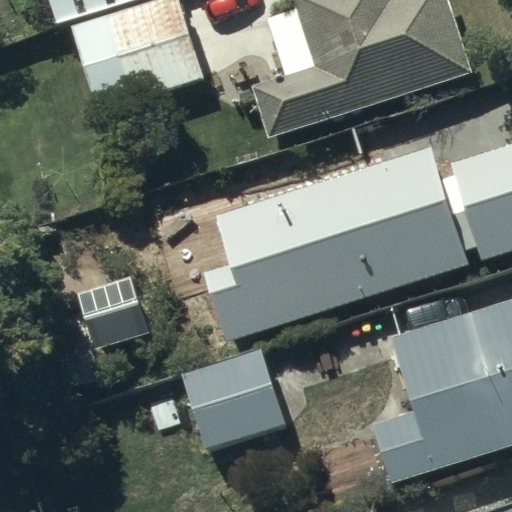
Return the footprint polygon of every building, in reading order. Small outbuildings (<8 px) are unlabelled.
[(45,0),(53,29),(160,0),(45,0)] [(251,92),(266,142),(470,82),(446,0),(290,0),(294,14),(269,22),(286,81),(251,92)] [(175,2),(70,33),(95,119),(201,88),(175,2)] [(213,287),(234,354),(511,264),(511,155),(458,173),(462,183),(446,189),(436,159),(223,227),(239,279),(213,287)] [(100,361),(158,343),(140,286),(83,303),(100,361)] [(370,428),(389,490),(511,453),(511,312),(389,349),(409,417),(370,428)] [(181,378),(203,455),(284,432),(261,354),(181,378)]
